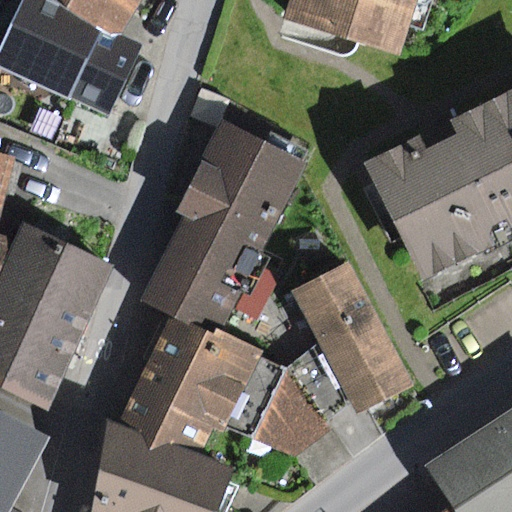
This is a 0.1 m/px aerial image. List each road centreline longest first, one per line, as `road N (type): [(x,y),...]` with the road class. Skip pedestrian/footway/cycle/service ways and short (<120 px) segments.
road 1 (residential): [(202,0),(80,511)]
road 2 (residential): [(511,382),(330,511)]
